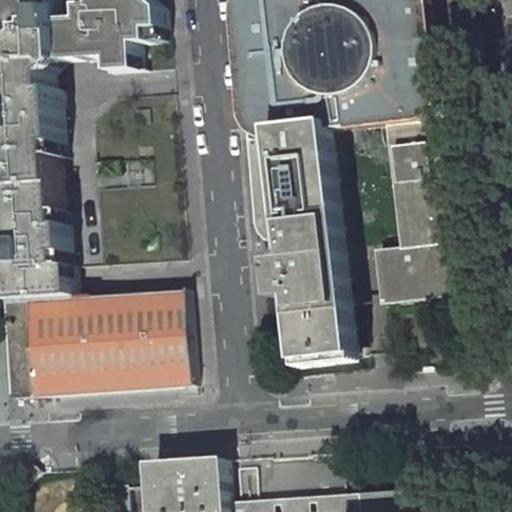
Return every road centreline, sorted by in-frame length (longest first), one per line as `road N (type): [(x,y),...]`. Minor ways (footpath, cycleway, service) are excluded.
road 1 (residential): [(210,0),(250,420)]
road 2 (residential): [(511,408),(250,420)]
road 3 (residential): [(250,420),(0,435)]
road 4 (residential): [(484,0),(511,225)]
